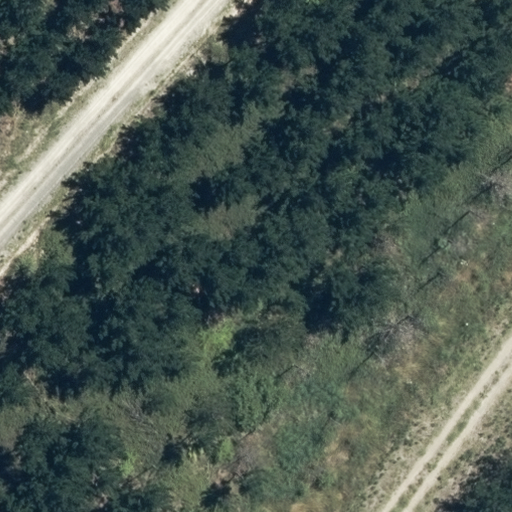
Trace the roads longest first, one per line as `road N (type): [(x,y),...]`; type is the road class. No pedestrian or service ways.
road 1 (track): [(0,239),(218,0)]
road 2 (track): [(511,348),(386,511)]
